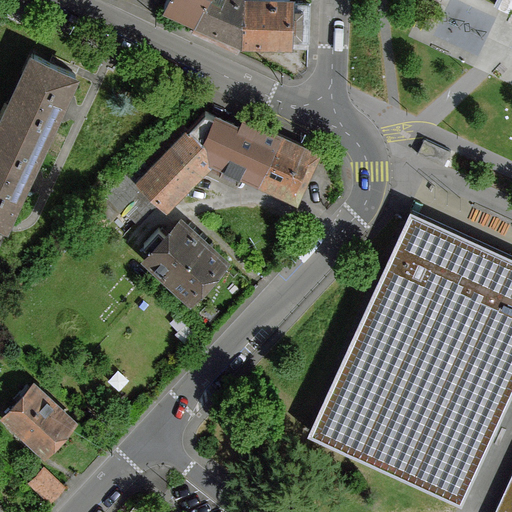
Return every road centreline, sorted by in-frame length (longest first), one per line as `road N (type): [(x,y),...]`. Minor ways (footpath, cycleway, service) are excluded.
road 1 (residential): [(315,115),(345,128),(364,151),(371,191),(361,214),(149,436)]
road 2 (residential): [(73,0),(315,115)]
